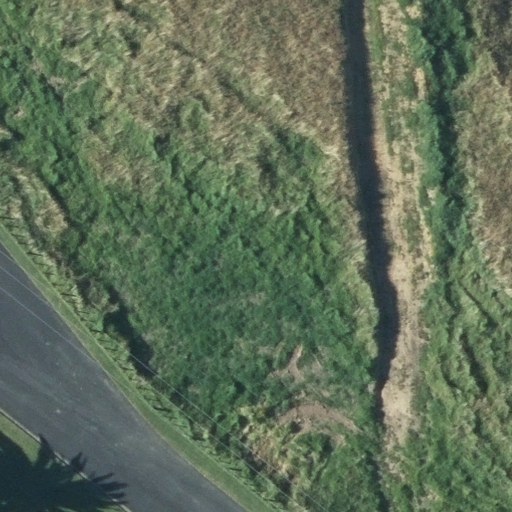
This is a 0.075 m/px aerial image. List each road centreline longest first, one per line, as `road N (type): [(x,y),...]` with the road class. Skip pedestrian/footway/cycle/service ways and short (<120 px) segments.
road 1 (unclassified): [(0,292),(108,465)]
road 2 (unclassified): [(108,465),(0,380)]
